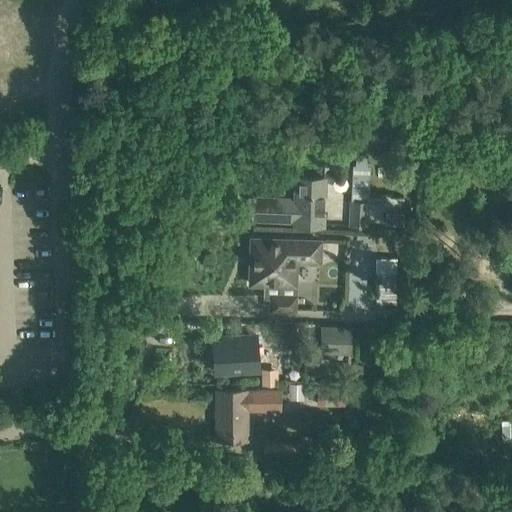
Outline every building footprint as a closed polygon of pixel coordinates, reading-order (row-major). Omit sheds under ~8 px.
[(353,165),(351,200),(368,201),(370,166),(353,165)] [(253,197),(252,218),(295,220),(294,223),(323,224),(325,177),(296,176),(295,199),(253,197)] [(367,226),(368,201),(351,200),(350,226),(367,226)] [(386,212),(386,224),(404,225),(404,213),(386,212)] [(321,240),(272,239),(252,238),(250,283),(266,284),(266,295),(272,296),(271,308),(295,309),(297,263),(320,264),(321,240)] [(376,271),(376,303),(395,302),(396,271),(376,271)] [(292,343),(293,326),(269,325),(268,341),(292,343)] [(321,327),(321,348),(350,349),(350,328),(321,327)] [(256,334),(213,337),(215,372),(258,369),(256,334)] [(303,383),(288,383),(288,398),(303,398),(303,383)] [(316,385),(316,405),(344,405),(344,385),(316,385)] [(227,440),(227,438),(247,438),(247,408),(279,408),(279,389),(217,390),(217,438),(223,438),(223,441),(227,440)] [(312,457),(312,443),(262,443),(262,457),(312,457)] [(331,474),(330,489),(354,490),(354,475),(331,474)]
